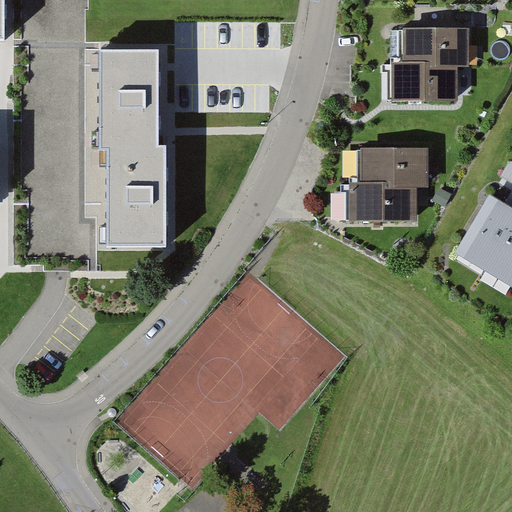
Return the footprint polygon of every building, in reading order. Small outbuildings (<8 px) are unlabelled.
[(0,0),(0,40),(18,40),(17,0),(0,0)] [(473,68),(472,31),(400,31),(400,63),(388,63),(388,106),(462,105),(461,68),(473,68)] [(168,151),(168,54),(108,54),(108,151),(121,151),(121,249),(178,249),(178,151),(168,151)] [(0,202),(9,202),(8,145),(0,144),(0,202)] [(340,229),(420,227),(419,193),(432,192),(431,152),(357,154),(358,187),(339,187),(340,229)] [(511,165),(508,163),(457,252),(511,282),(511,165)]
